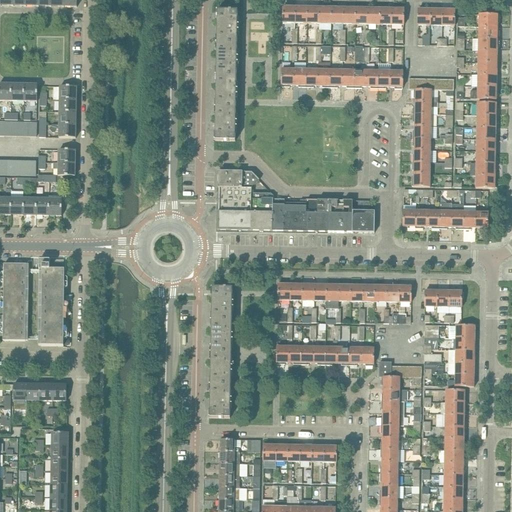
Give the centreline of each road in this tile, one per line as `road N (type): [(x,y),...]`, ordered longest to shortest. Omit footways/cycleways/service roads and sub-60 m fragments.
road 1 (residential): [(200,155),(249,159),(284,192),(379,197),(388,204),(390,254)]
road 2 (residential): [(85,246),(90,0)]
road 3 (residential): [(355,511),(351,436),(195,430)]
road 4 (residential): [(217,251),(390,254)]
road 5 (secondary): [(162,511),(165,342)]
road 6 (residential): [(202,0),(200,155)]
road 7 (residential): [(81,511),(84,358)]
road 8 (secondary): [(169,150),(172,0)]
road 9 (residential): [(195,430),(197,305)]
